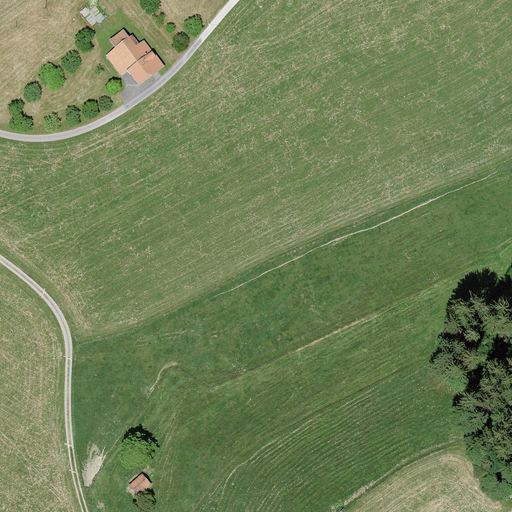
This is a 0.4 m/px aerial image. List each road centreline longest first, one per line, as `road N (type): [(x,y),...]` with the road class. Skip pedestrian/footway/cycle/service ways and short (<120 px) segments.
road 1 (track): [(0,258),(52,303),(68,335),(70,439),(86,511)]
road 2 (unclassified): [(197,43),(164,80),(94,126),(61,137),(0,133)]
